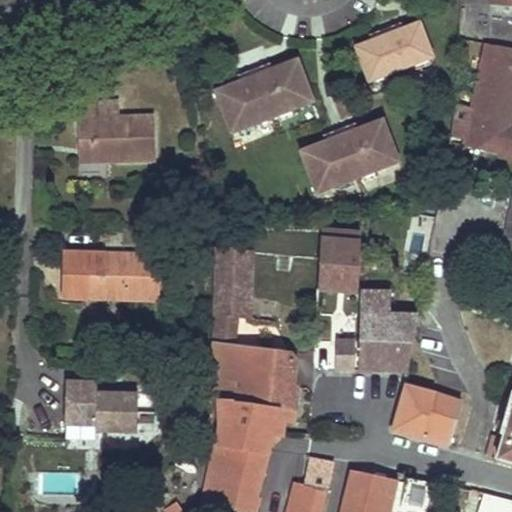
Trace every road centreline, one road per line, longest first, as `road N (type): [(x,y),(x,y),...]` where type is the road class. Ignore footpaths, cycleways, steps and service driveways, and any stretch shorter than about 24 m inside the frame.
road 1 (unknown): [(466,473),(481,400),(478,373),(443,296),(442,275),(457,196)]
road 2 (residential): [(349,446),(511,484)]
road 3 (residential): [(0,55),(111,0)]
road 4 (residential): [(349,446),(371,438),(381,407),(359,382),(327,389)]
